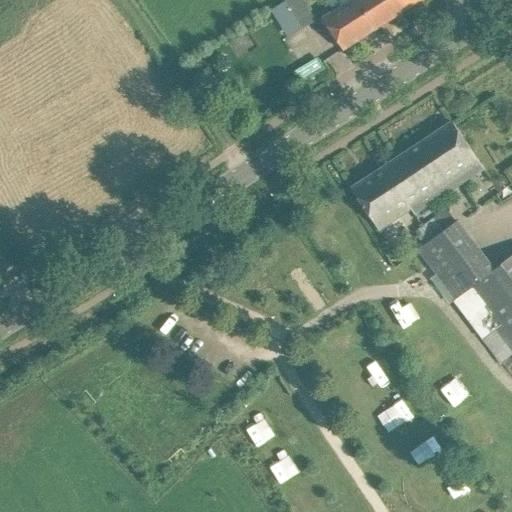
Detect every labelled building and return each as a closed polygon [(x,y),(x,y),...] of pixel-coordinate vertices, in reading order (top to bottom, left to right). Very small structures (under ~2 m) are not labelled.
[(285,36),(313,20),(301,0),(280,0),(268,7),(285,36)] [(348,0),(322,17),(343,49),(418,0),(348,0)] [(453,122),(352,188),(363,205),(374,223),(377,228),(409,207),(410,206),(444,184),(442,181),(453,174),(455,177),(459,174),(479,161),(464,138),(453,122)] [(436,216),(415,231),(425,244),(417,249),(435,272),(443,283),(440,285),(452,300),(492,270),(455,220),(445,228),(436,216)] [(362,330),(356,321),(330,340),(336,349),(362,330)] [(397,424),(414,413),(401,393),(384,404),(397,424)] [(265,415),(245,422),(254,445),(274,438),(265,415)] [(499,469),(511,459),(511,458),(502,446),(489,456),(499,469)] [(451,477),(465,498),(472,493),(458,472),(451,477)] [(306,488),(288,496),(295,511),(302,511),(315,506),(306,488)]
